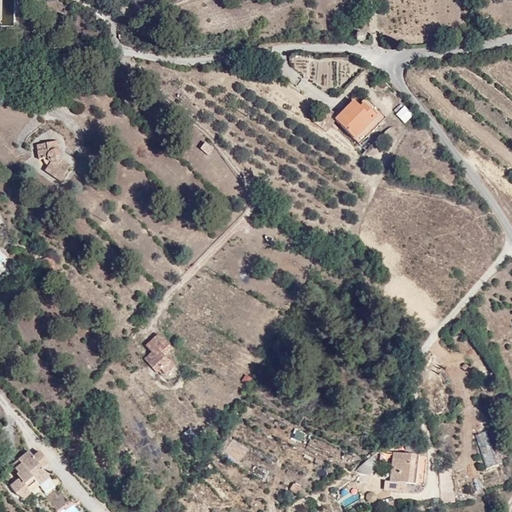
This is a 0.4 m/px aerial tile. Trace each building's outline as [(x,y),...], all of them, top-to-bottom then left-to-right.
[(124,6),(122,15),(129,16),(130,7),(124,6)] [(360,46),(363,37),(356,36),(353,45),(360,46)] [(266,77),(264,70),(255,72),(257,80),(266,77)] [(377,114),(364,102),(360,106),(350,97),(335,114),(362,131),(377,114)] [(387,115),(368,97),(364,102),(377,114),(362,131),(369,136),(387,115)] [(333,118),(335,114),(319,104),(314,114),(329,124),(333,118)] [(394,114),(404,124),(412,115),(403,106),(394,114)] [(362,131),(335,114),(333,118),(356,138),(362,131)] [(362,144),(369,136),(362,131),(356,138),(362,144)] [(62,155),(59,154),(58,146),(47,147),(48,154),(39,155),(40,163),(44,162),(48,161),(48,162),(49,163),(50,165),(52,166),(49,169),(46,174),(64,186),(70,177),(67,174),(71,169),(74,171),(79,165),(66,156),(64,157),(62,155)] [(208,157),(213,152),(206,146),(201,151),(208,157)] [(161,353),(167,346),(154,331),(139,344),(152,361),(159,368),(164,374),(173,365),(168,359),(166,360),(161,353)] [(159,368),(152,361),(145,352),(137,358),(151,375),(159,368)] [(211,451),(216,442),(210,439),(206,448),(211,451)] [(425,455),(393,451),(390,477),(397,478),(422,481),(425,455)] [(33,459),(28,453),(17,462),(23,469),(15,474),(19,479),(9,488),(16,497),(25,503),(31,495),(28,491),(36,484),(39,488),(48,481),(50,479),(42,470),(33,459)] [(40,453),(33,459),(42,470),(49,464),(40,453)] [(368,457),(357,469),(364,476),(376,465),(368,457)] [(23,469),(17,462),(10,468),(15,474),(23,469)] [(396,486),(397,478),(390,477),(384,477),(384,484),(396,486)] [(54,488),(48,481),(39,488),(45,496),(54,488)] [(451,491),(450,481),(436,483),(436,493),(451,491)] [(294,495),(299,488),(291,482),(286,489),(294,495)]
